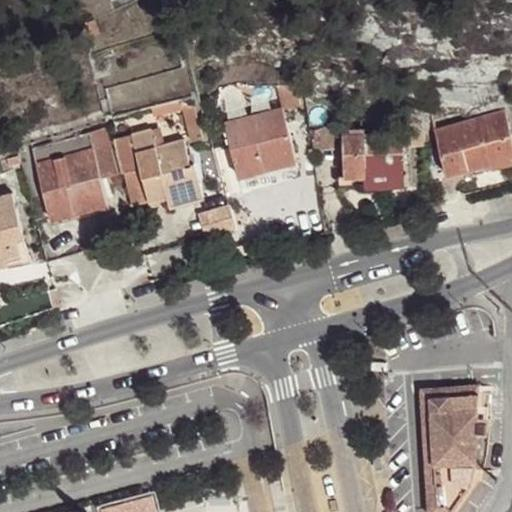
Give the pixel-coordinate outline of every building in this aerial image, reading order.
[(289,108),(300,105),(297,90),(296,88),(293,86),(292,86),(283,86),(289,108)] [(205,138),(196,106),(184,106),(193,141),(205,138)] [(226,123),(240,176),(298,161),(284,108),(226,123)] [(511,151),(511,137),(505,111),(424,133),(425,148),(438,145),(446,174),(491,163),(490,158),(511,151)] [(106,129),(90,134),(102,178),(118,174),(106,129)] [(142,170),(150,202),(168,197),(203,187),(196,162),(192,163),(185,139),(157,146),(153,130),(132,135),(142,170)] [(425,148),(424,133),(414,132),(415,149),(425,148)] [(340,175),(407,174),(406,133),(340,133),(340,175)] [(52,221),(110,205),(102,178),(90,134),(32,150),(52,221)] [(511,162),(511,151),(490,158),(491,163),(493,168),(511,162)] [(133,206),(150,202),(142,170),(125,174),(133,206)] [(340,185),(406,184),(407,174),(340,175),(340,185)] [(206,197),(203,187),(168,197),(171,207),(206,197)] [(18,234),(24,232),(13,191),(0,194),(0,250),(5,250),(6,257),(22,252),(18,234)] [(0,264),(8,263),(6,257),(5,250),(0,250),(0,264)] [(62,312),(57,295),(50,298),(55,314),(62,312)] [(55,314),(50,298),(28,304),(33,320),(55,314)] [(437,511),(451,511),(469,486),(475,462),(479,385),(429,388),(437,511)] [(429,511),(437,511),(429,388),(420,389),(429,511)] [(375,469),(383,467),(380,449),(372,450),(375,469)] [(154,511),(151,498),(104,510),(104,511),(154,511)]
